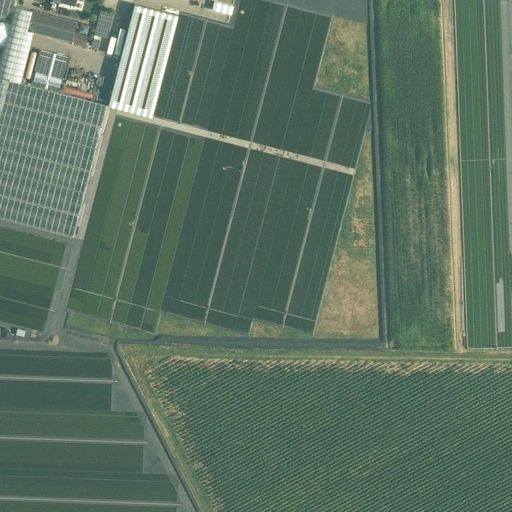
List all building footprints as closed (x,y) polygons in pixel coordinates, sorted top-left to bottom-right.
[(16,0),(0,0),(0,16),(11,20),(15,6),(16,0)] [(233,6),(214,1),(212,9),(231,14),(233,6)] [(134,3),(111,105),(155,115),(178,12),(134,3)] [(32,10),(15,6),(4,46),(3,50),(0,62),(0,77),(8,79),(20,83),(34,31),(27,29),(32,10)] [(94,32),(106,36),(113,13),(101,9),(94,32)] [(77,22),(32,10),(27,29),(34,31),(72,41),(74,32),(77,22)] [(10,24),(0,21),(0,44),(4,46),(10,24)] [(74,32),(72,41),(84,44),(86,35),(74,32)] [(31,50),(24,76),(29,77),(35,51),(31,50)] [(8,79),(0,110),(0,218),(73,237),(107,105),(20,83),(8,79)] [(89,92),(63,85),(61,91),(88,97),(89,92)]
